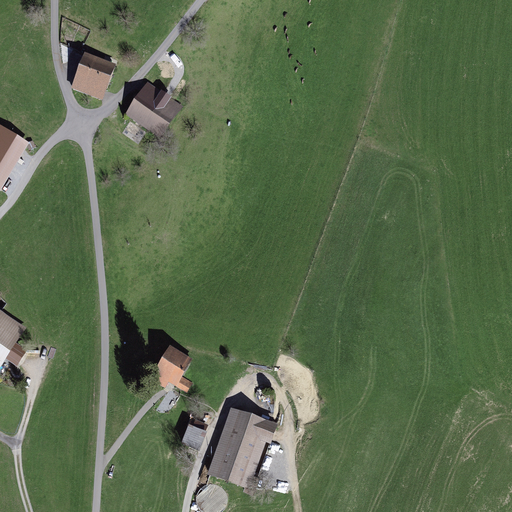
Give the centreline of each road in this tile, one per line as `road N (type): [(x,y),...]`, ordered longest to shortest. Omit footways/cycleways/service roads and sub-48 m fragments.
road 1 (unclassified): [(95,511),(105,327),(79,125)]
road 2 (track): [(298,511),(288,408),(279,389),(254,376),(213,429),(186,511)]
road 3 (unclassified): [(79,125),(124,95),(202,0)]
road 4 (track): [(29,511),(17,444),(39,370)]
road 5 (unclassified): [(55,0),(55,43),(79,125)]
road 6 (track): [(0,215),(42,151),(79,125)]
